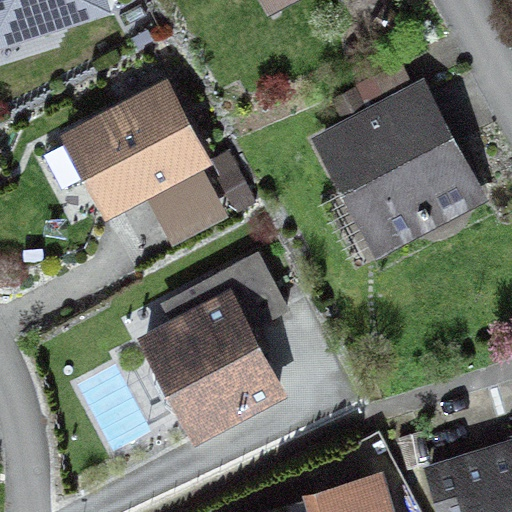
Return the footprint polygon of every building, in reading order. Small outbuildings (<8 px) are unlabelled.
[(103,0),(0,0),(0,56),(110,20),(103,0)] [(253,0),(265,21),(303,0),(253,0)] [(387,34),(397,20),(385,12),(376,27),(387,34)] [(213,169),(167,82),(56,139),(102,227),(145,205),(170,252),(227,222),(202,175),(213,169)] [(487,204),(424,84),(309,144),(372,264),(487,204)] [(156,309),(166,327),(135,344),(193,453),(288,403),(252,335),(287,316),(255,257),(156,309)] [(511,511),(511,453),(468,467),(465,457),(429,469),(441,511),(511,511)] [(310,495),(311,495),(315,511),(383,511),(373,477),(310,495)]
